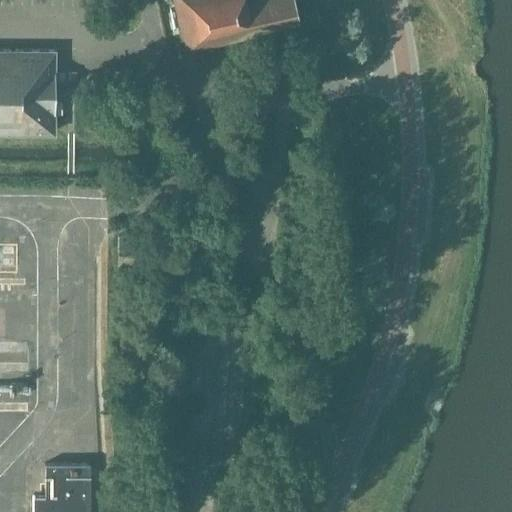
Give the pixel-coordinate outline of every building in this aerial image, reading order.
[(253,36),(252,32),(297,22),(292,0),(172,0),(184,52),(253,36)] [(56,51),(0,51),(0,136),(56,137),(56,51)] [(141,236),(117,236),(118,249),(141,248),(141,236)] [(15,245),(0,245),(0,279),(15,279),(15,245)] [(145,253),(117,253),(117,267),(145,267),(145,253)] [(81,511),(80,461),(51,461),(52,506),(27,507),(27,511),(81,511)]
